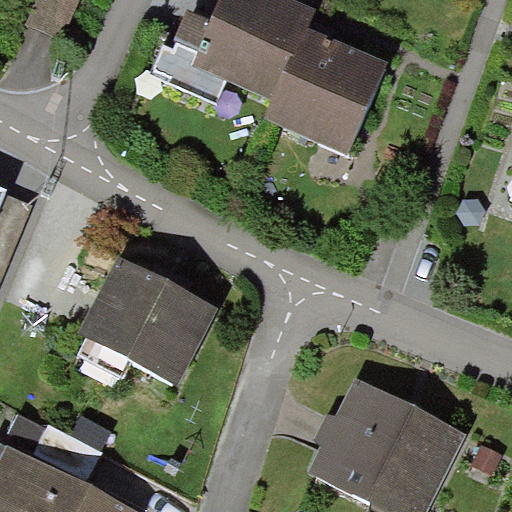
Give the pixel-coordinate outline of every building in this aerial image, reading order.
[(81,0),(39,0),(30,24),(67,38),(81,0)] [(272,101),(306,34),(314,13),(280,0),(229,0),(201,73),(272,101)] [(306,34),(272,101),(267,115),(353,150),(387,66),(306,34)] [(217,315),(119,269),(82,346),(180,392),(217,315)] [(440,511),(474,446),(362,390),(317,480),(379,511),(440,511)] [(107,448),(29,412),(16,440),(93,476),(107,448)] [(121,511),(6,452),(0,463),(0,511),(121,511)]
